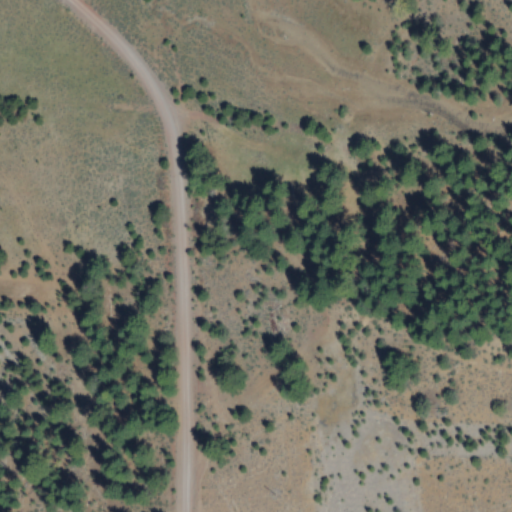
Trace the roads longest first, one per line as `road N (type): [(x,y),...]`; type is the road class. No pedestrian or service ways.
road 1 (residential): [(76,0),(133,57),(169,137),(181,277),(181,511)]
road 2 (track): [(0,94),(159,101)]
